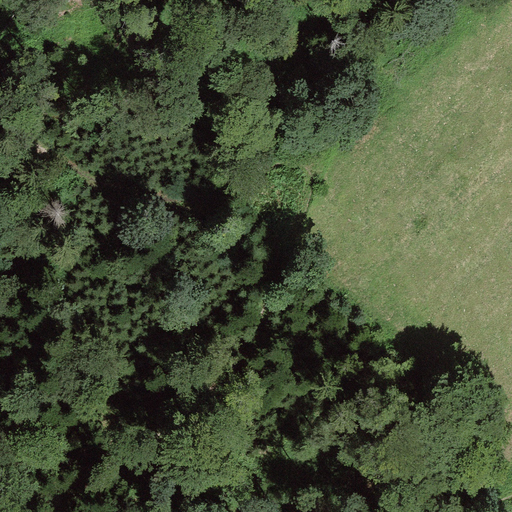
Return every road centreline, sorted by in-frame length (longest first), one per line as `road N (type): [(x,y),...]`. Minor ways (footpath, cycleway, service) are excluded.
road 1 (track): [(0,115),(78,172),(122,190),(204,197),(291,159),(311,173),(244,353),(182,418),(110,452),(0,458)]
road 2 (track): [(132,444),(264,466),(474,428)]
